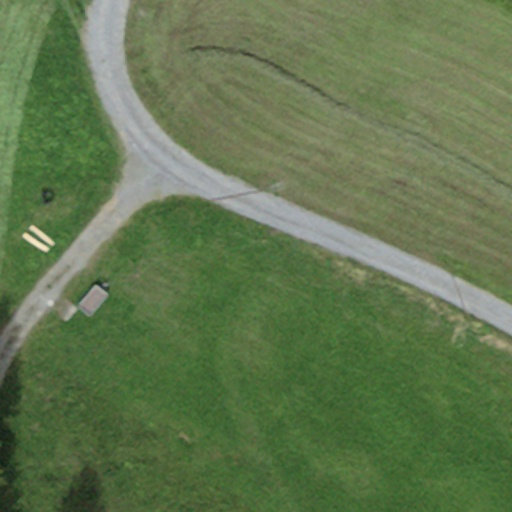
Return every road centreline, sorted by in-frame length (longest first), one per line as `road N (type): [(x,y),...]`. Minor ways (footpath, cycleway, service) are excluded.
road 1 (track): [(511,322),(166,160),(116,93),(108,56),(112,0)]
road 2 (track): [(166,160),(0,368)]
